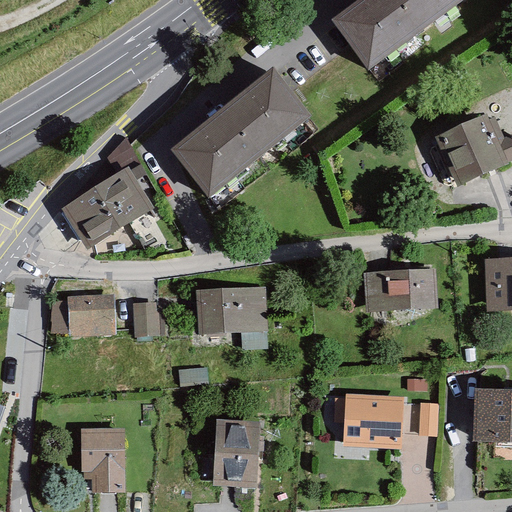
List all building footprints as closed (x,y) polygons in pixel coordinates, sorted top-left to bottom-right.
[(383,0),(342,31),(377,76),(472,4),(469,0),(383,0)] [(221,203),(313,133),(275,83),(183,153),(221,203)] [(487,122),(439,144),(460,191),(508,169),(487,122)] [(131,150),(128,147),(117,157),(129,170),(140,159),(131,150)] [(154,219),(129,178),(67,217),(92,258),(154,219)] [(511,262),(488,263),(489,310),(511,309),(511,262)] [(435,271),(369,275),(371,313),(437,309),(435,271)] [(262,295),(204,295),(204,338),(233,338),(233,330),(262,330),(262,295)] [(114,301),(73,303),(75,339),(116,337),(114,301)] [(159,307),(139,308),(140,342),(160,341),(159,307)] [(511,393),(480,393),(479,440),(511,440),(511,393)] [(404,398),(347,395),(347,400),(335,400),(333,422),(343,423),(342,446),(402,449),(404,398)] [(0,442),(12,405),(0,401),(0,442)] [(422,404),(421,434),(437,434),(438,404),(422,404)] [(258,427),(222,426),(220,485),(256,486),(258,427)] [(125,436),(88,435),(87,473),(99,473),(99,492),(123,493),(125,436)]
